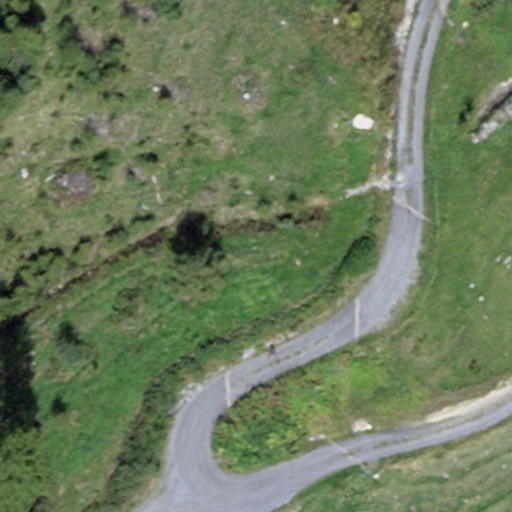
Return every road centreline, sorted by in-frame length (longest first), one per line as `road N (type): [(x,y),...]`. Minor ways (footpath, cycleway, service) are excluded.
road 1 (track): [(203,498),(191,450),(207,405),(323,338),(381,271),(405,196),(424,41),(438,0)]
road 2 (track): [(511,404),(474,425),(260,475),(177,511)]
